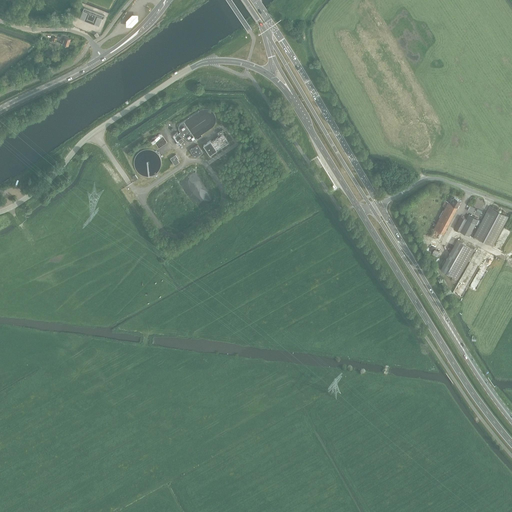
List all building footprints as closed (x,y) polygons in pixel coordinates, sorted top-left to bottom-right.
[(79,17),(79,18),(98,25),(94,23),(97,16),(103,18),(104,15),(83,7),(82,10),(86,12),(84,19),(79,17)] [(138,21),(138,14),(132,14),(126,21),(126,27),(133,27),(138,21)] [(60,43),(56,42),(57,38),(49,35),(47,41),(60,45),(60,43)] [(64,36),(63,40),(62,39),(60,43),(68,46),(70,39),(64,36)] [(178,128),(179,129),(179,131),(180,132),(178,133),(177,132),(173,134),(174,135),(173,136),(180,147),(182,145),(180,141),(184,138),(185,139),(185,140),(186,140),(186,141),(187,141),(188,141),(189,142),(190,142),(191,141),(192,141),(195,139),(196,140),(202,136),(201,135),(211,128),(212,128),(213,127),(214,126),(214,125),(215,124),(215,123),(216,122),(216,121),(216,120),(216,119),(216,118),(216,117),(215,116),(215,115),(215,114),(214,114),(213,113),(213,112),(212,112),(211,111),(211,110),(210,110),(209,110),(208,109),(207,109),(206,109),(205,109),(204,109),(203,109),(202,109),(201,110),(200,110),(199,111),(183,121),(181,123),(180,123),(180,124),(179,124),(179,125),(179,126),(178,127),(178,128)] [(152,139),(154,143),(158,149),(167,143),(161,134),(160,135),(159,133),(158,134),(159,136),(156,138),(155,136),(152,139)] [(204,145),(210,155),(230,142),(224,134),(212,142),(211,140),(204,145)] [(199,145),(198,145),(190,150),(191,151),(196,158),(203,152),(199,145)] [(175,165),(179,162),(177,158),(178,158),(175,155),(170,158),(175,165)] [(445,207),(434,228),(434,229),(443,234),(461,201),(454,197),(453,200),(452,199),(450,203),(445,201),(443,206),(445,207)] [(474,236),(493,246),(508,216),(490,206),(474,236)] [(469,236),(475,224),(477,225),(480,220),(478,219),(469,215),(467,219),(461,216),(454,228),(469,236)] [(458,279),(474,249),(458,239),(441,269),(458,279)]
